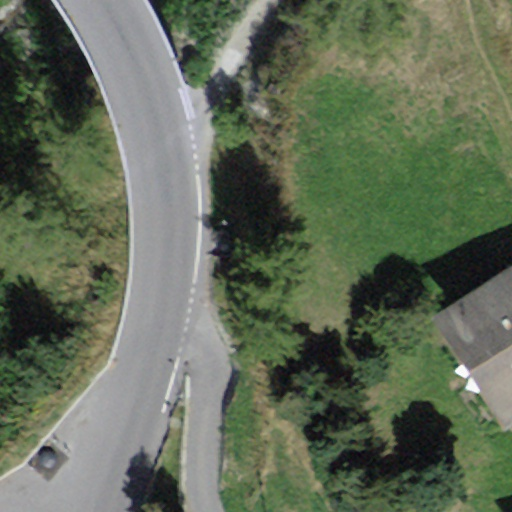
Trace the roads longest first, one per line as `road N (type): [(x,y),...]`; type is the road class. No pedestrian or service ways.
road 1 (tertiary): [(154,318),(161,217),(153,130),(131,57),(101,0)]
road 2 (unclassified): [(154,318),(188,337),(205,369),(206,511)]
road 3 (tertiary): [(93,511),(154,318)]
